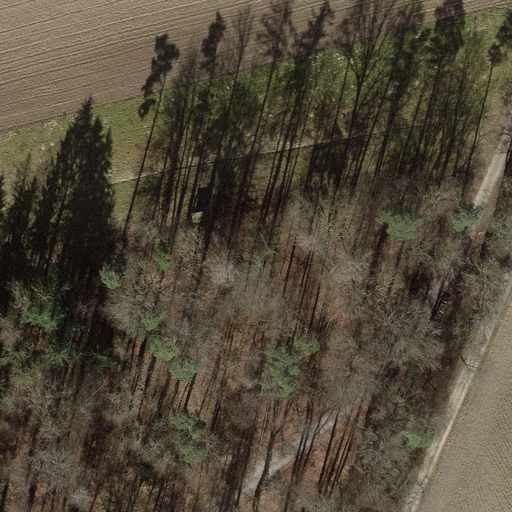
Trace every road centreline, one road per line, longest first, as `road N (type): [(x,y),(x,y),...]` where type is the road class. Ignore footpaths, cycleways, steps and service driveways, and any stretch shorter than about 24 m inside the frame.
road 1 (track): [(511,133),(420,337),(214,511)]
road 2 (track): [(408,511),(511,273)]
